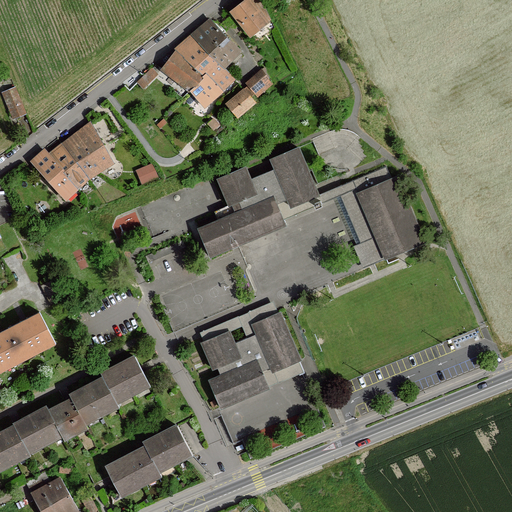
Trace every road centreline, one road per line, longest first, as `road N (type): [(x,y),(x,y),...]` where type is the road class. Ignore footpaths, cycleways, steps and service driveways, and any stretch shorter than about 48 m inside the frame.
road 1 (secondary): [(511,379),(186,511)]
road 2 (unclassified): [(216,0),(0,167)]
